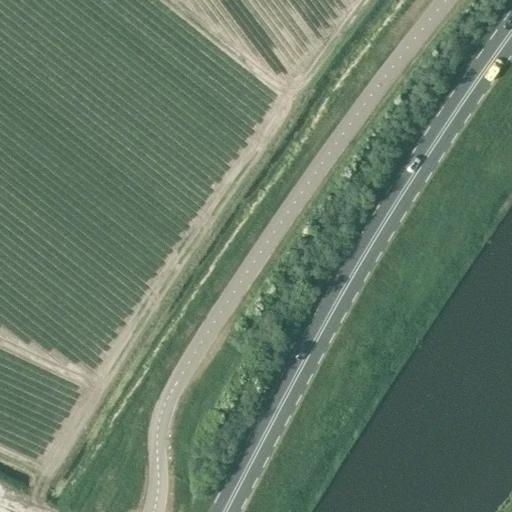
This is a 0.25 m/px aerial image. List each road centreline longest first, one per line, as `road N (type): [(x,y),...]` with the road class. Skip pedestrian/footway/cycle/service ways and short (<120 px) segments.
road 1 (unclassified): [(445,0),(293,202),(172,388),(158,424),(152,511)]
road 2 (primary): [(224,511),(351,275),(511,30)]
